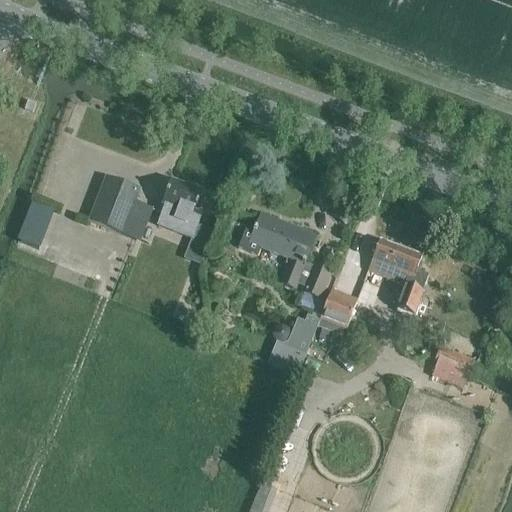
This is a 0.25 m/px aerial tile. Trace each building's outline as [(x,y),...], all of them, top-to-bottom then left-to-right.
[(139,195),(108,182),(91,224),(136,242),(149,210),(135,205),(139,195)] [(204,196),(174,184),(165,208),(167,209),(160,229),(192,242),(202,215),(197,213),(204,196)] [(45,236),(54,212),(36,205),(21,246),(47,256),(53,239),(45,236)] [(325,299),(334,276),(308,266),(319,238),(264,217),(253,244),(296,261),(294,265),(292,265),(285,284),(298,289),(300,285),(311,289),(310,293),(325,299)] [(383,242),(371,272),(405,286),(397,308),(416,315),(424,293),(422,293),(428,277),(420,274),(426,259),(383,242)] [(344,333),(346,334),(357,305),(331,295),(317,330),(322,332),(331,335),(342,339),(344,333)] [(452,327),(475,336),(482,318),(459,309),(452,327)] [(307,317),(304,323),(297,320),(288,343),(281,346),(276,344),(267,366),(277,370),(285,373),(297,378),(320,322),(307,317)] [(322,332),(319,339),(328,343),(330,343),(331,339),(330,339),(331,335),(322,332)] [(439,350),(434,365),(437,366),(432,380),(463,392),(474,365),(439,350)] [(259,486),(249,511),(269,511),(277,493),(259,486)]
